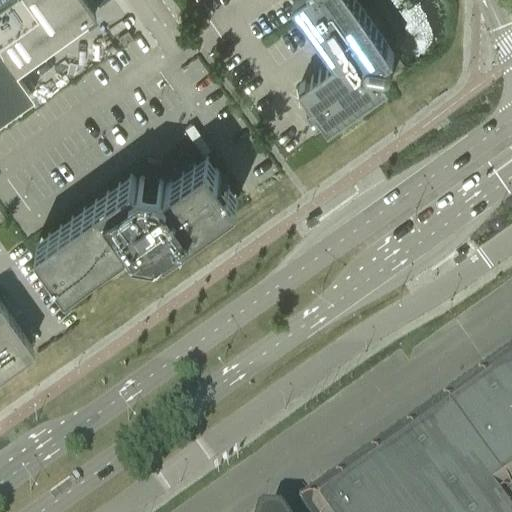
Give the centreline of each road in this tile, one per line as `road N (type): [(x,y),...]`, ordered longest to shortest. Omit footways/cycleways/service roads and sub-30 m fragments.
road 1 (secondary): [(511,117),(0,481)]
road 2 (secondary): [(49,511),(511,175)]
road 3 (unclassified): [(115,511),(511,238)]
